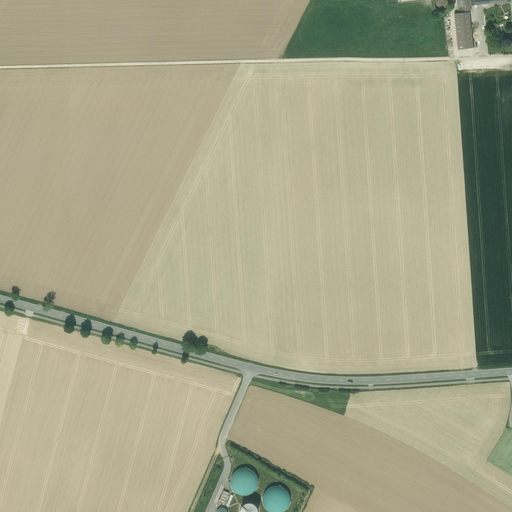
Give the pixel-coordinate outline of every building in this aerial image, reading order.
[(436,9),(437,10),(439,11),(442,12),(444,11),(446,10),(448,8),(448,6),(448,4),(448,1),(446,0),(436,0),(435,2),(434,4),(435,6),(436,9)] [(457,0),(458,13),(469,12),(471,12),(470,6),(476,5),(480,5),(506,2),(505,0),(457,0)] [(458,13),(454,14),(458,50),(473,48),(469,12),(458,13)] [(250,466),(244,465),(239,466),(234,469),(232,472),(229,477),(230,485),(232,490),(238,495),(243,497),(250,496),(254,495),(258,491),(261,484),(261,480),(260,475),(257,470),(250,466)] [(265,511),(288,511),(292,507),(293,500),(291,494),(287,490),(283,487),(279,487),(274,487),(271,488),(266,491),(264,495),(262,502),(264,509),(265,511)] [(229,493),(224,491),(219,501),(224,504),(229,493)] [(246,501),(244,502),(241,505),(240,509),(240,511),(258,511),(259,509),(258,505),(256,503),(253,501),(250,500),(246,501)]
